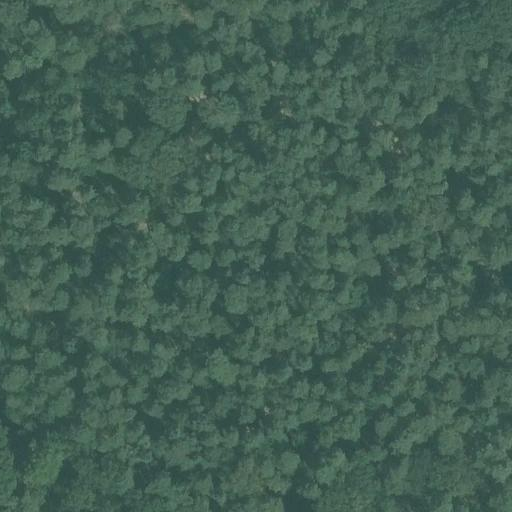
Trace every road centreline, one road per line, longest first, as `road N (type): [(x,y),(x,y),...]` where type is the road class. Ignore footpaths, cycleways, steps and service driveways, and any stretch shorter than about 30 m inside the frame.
road 1 (track): [(333,511),(332,297),(376,104),(376,0)]
road 2 (track): [(511,299),(376,104)]
